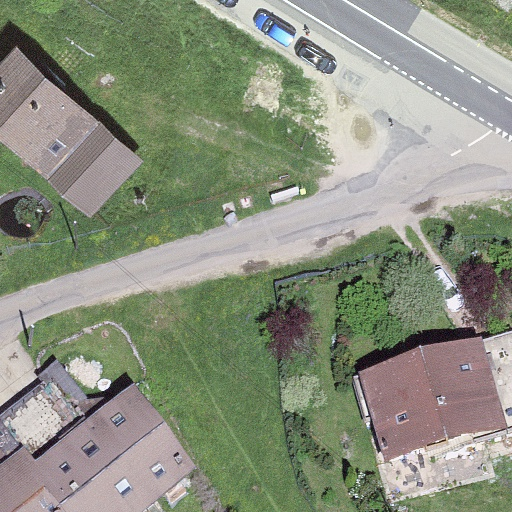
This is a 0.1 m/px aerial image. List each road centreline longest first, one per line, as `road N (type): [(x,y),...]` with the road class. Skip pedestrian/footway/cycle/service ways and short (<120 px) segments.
road 1 (unclassified): [(511,122),(369,200),(0,318)]
road 2 (secondary): [(511,101),(345,0)]
